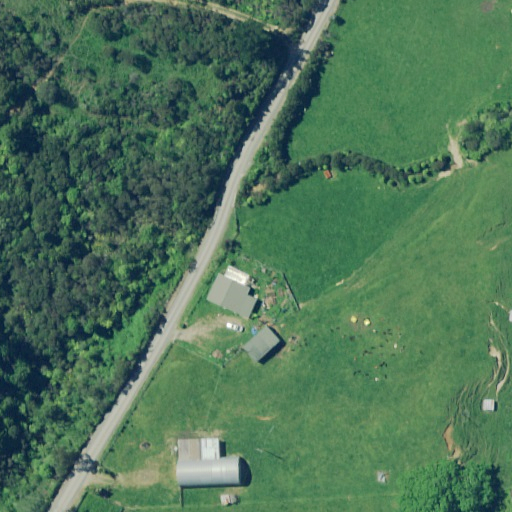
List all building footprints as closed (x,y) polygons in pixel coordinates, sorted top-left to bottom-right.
[(234,268),(229,279),(222,275),(211,300),(252,319),(260,301),(250,296),(253,290),(258,279),(234,268)] [(284,341),(271,326),(247,348),(259,362),(284,341)] [(223,460),(223,439),(205,439),(205,441),(182,441),(183,461),(183,487),(243,485),(244,459),(223,460)] [(141,458),(132,453),(127,462),(136,468),(141,458)] [(234,495),(223,495),(223,506),(234,506),(234,495)]
